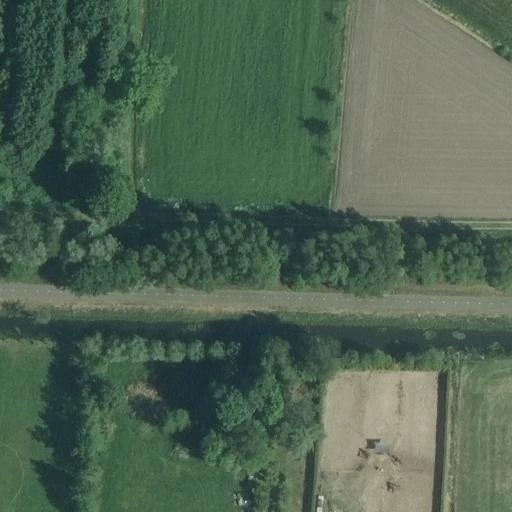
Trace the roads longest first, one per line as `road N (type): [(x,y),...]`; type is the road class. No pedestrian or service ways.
road 1 (track): [(511,224),(123,215)]
road 2 (track): [(123,215),(0,213)]
